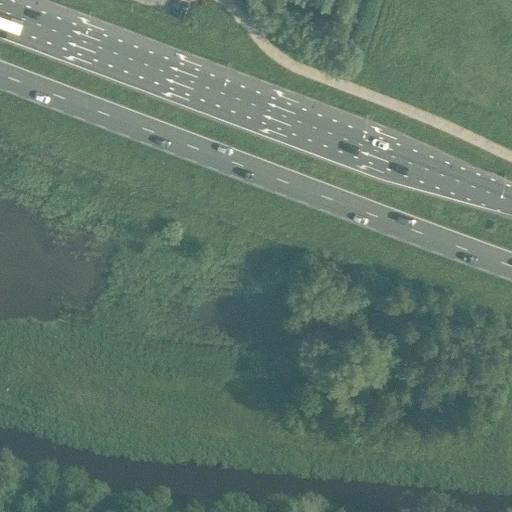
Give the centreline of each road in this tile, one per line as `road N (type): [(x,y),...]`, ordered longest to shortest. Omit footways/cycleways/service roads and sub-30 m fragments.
road 1 (primary): [(511,201),(0,9)]
road 2 (primary): [(0,75),(511,267)]
